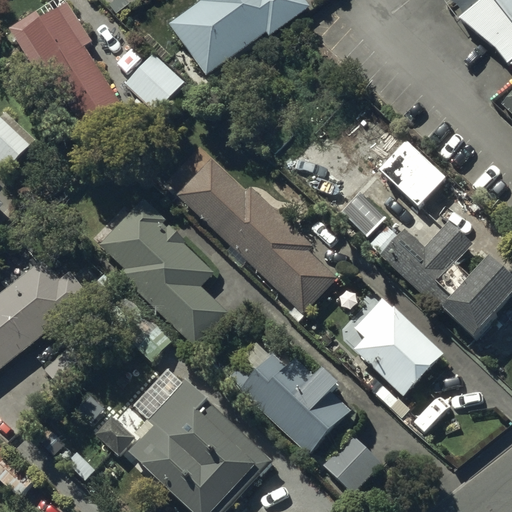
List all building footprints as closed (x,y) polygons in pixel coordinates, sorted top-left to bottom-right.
[(202,0),(209,8),(178,30),(210,74),(268,33),(272,38),(311,10),(303,0),(202,0)] [(511,0),(493,0),(463,23),(499,54),(511,68),(511,67),(511,0)] [(94,46),(69,9),(44,26),(38,17),(13,33),(83,139),(126,110),(86,51),(94,46)] [(188,89),(156,59),(128,89),(160,119),(188,89)] [(0,169),(9,178),(37,146),(7,121),(1,129),(0,128),(0,169)] [(162,172),(196,140),(180,123),(146,155),(162,172)] [(447,184),(409,146),(384,172),(421,209),(447,184)] [(247,200),(212,168),(181,201),(305,314),(334,283),(306,257),(312,250),(253,196),(247,200)] [(164,225),(145,207),(103,251),(129,275),(125,279),(198,347),(226,318),(198,292),(212,278),(160,230),(164,225)] [(511,306),(511,287),(493,271),(475,290),(457,273),(476,251),(449,227),(427,251),(409,234),(385,261),(477,345),(511,306)] [(60,291),(45,270),(0,304),(0,375),(91,306),(73,281),(60,291)] [(446,360),(382,305),(357,334),(371,346),(360,359),(410,402),(446,360)] [(149,318),(129,340),(153,363),(174,340),(149,318)] [(290,375),(275,361),(242,395),(312,461),(352,419),(334,402),(342,394),(326,378),(318,387),(297,367),(290,375)] [(224,511),(269,467),(188,387),(150,425),(158,433),(135,457),(190,511),(224,511)] [(98,441),(120,460),(136,442),(113,423),(98,441)] [(385,469),(355,442),(329,471),(358,498),(385,469)]
